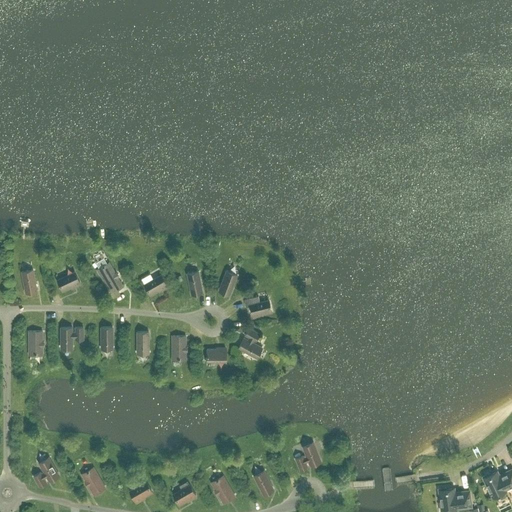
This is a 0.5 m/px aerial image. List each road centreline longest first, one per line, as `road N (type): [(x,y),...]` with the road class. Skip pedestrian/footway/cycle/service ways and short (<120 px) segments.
road 1 (residential): [(188,317),(7,309)]
road 2 (residential): [(7,480),(7,309)]
